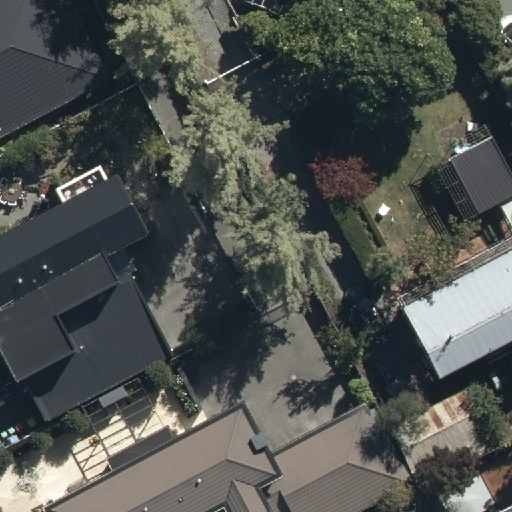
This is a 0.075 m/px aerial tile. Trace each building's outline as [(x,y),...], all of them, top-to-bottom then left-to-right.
[(0,0),(0,125),(104,69),(67,0),(0,0)] [(511,231),(511,233),(392,295),(429,367),(511,323),(511,174),(490,131),(446,154),(475,209),(495,199),(511,231)] [(110,164),(0,219),(0,394),(28,381),(44,413),(167,351),(120,257),(107,263),(99,246),(141,225),(110,164)] [(234,389),(38,495),(47,511),(287,511),(288,511),(343,511),(408,477),(364,397),(267,450),(234,389)] [(511,511),(511,494),(482,509),(483,511),(511,511)]
